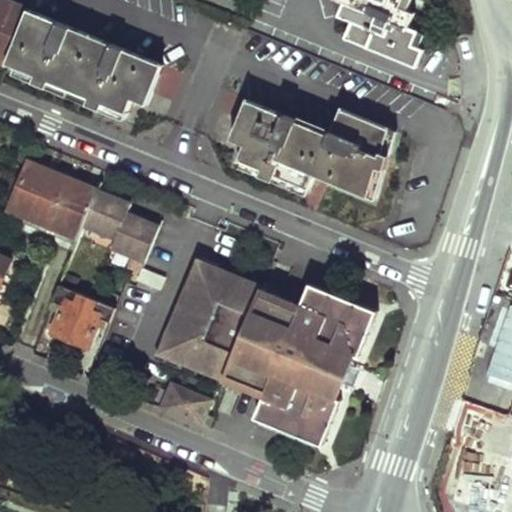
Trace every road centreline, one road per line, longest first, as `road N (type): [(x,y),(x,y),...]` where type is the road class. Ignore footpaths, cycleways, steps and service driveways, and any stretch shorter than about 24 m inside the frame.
road 1 (residential): [(0,103),(451,288)]
road 2 (tertiary): [(0,365),(338,511)]
road 3 (tertiary): [(488,0),(503,91),(451,288)]
road 4 (tertiary): [(451,288),(383,511)]
